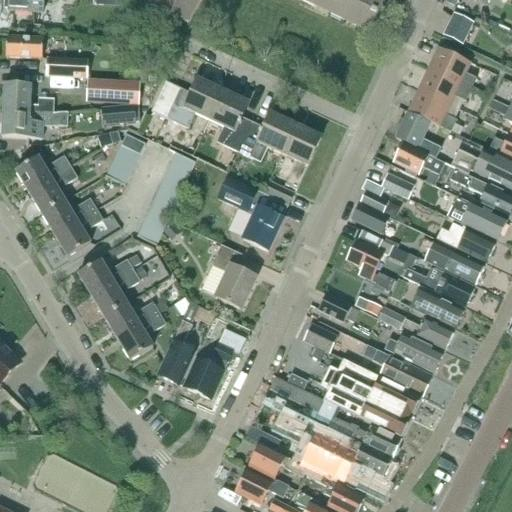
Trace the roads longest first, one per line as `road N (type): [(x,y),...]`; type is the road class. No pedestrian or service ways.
road 1 (residential): [(197,503),(428,0)]
road 2 (residential): [(197,503),(101,397),(2,241)]
road 3 (tertiary): [(451,511),(511,394)]
